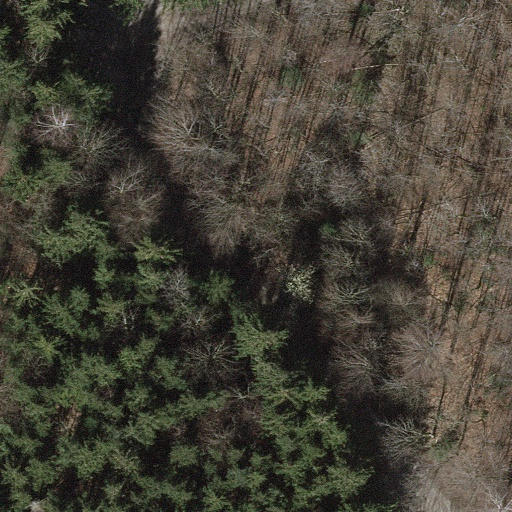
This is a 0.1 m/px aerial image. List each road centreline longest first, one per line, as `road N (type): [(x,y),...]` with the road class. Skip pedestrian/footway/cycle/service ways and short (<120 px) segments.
road 1 (track): [(76,0),(169,186),(433,511)]
road 2 (track): [(100,52),(241,0)]
